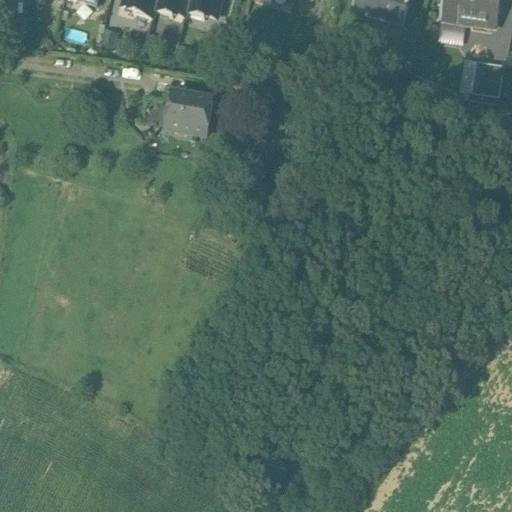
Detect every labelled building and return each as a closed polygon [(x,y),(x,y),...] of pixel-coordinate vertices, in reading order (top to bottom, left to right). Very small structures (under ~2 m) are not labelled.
[(152,0),(133,0),(131,6),(150,11),(152,3),(152,0)] [(152,0),(152,3),(182,12),(185,4),(185,0),(152,0)] [(185,0),(185,4),(215,12),(217,0),(185,0)] [(369,0),(401,9),(403,0),(369,0)] [(496,0),(440,0),(439,8),(470,13),(470,9),(494,13),(496,0)] [(0,4),(0,39),(2,40),(11,8),(0,4)] [(24,11),(11,8),(2,40),(16,40),(24,11)] [(501,54),(473,48),(468,79),(496,84),(501,54)] [(211,97),(170,90),(169,98),(164,125),(205,132),(211,97)] [(169,98),(145,94),(141,121),(164,125),(169,98)]
